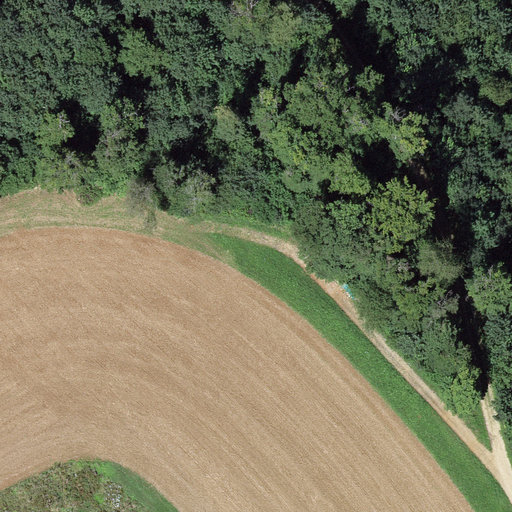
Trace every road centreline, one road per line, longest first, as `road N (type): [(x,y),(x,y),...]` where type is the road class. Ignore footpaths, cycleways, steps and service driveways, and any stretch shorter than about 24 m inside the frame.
road 1 (track): [(323,0),(433,198),(459,269),(500,469),(511,490)]
road 2 (track): [(500,469),(288,253)]
